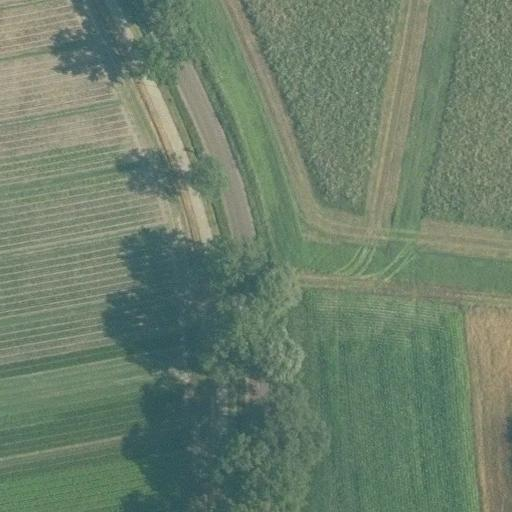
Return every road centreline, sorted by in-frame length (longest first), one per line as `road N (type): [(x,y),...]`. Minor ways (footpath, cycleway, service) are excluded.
road 1 (tertiary): [(258,511),(255,312),(243,237),(196,100),(148,0)]
road 2 (track): [(251,279),(511,302)]
